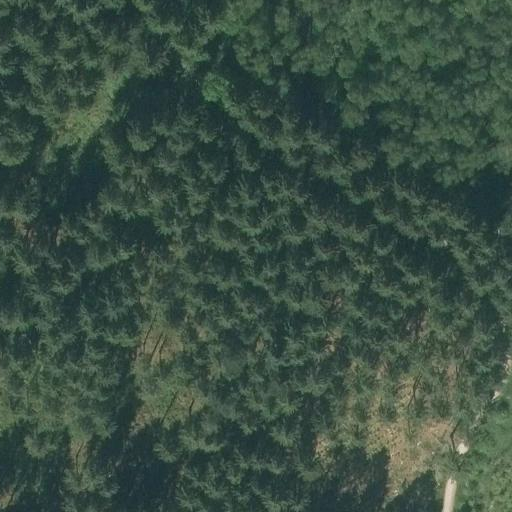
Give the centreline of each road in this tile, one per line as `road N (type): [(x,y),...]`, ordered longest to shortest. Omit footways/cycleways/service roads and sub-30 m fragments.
road 1 (track): [(511,335),(500,273),(190,61),(153,0)]
road 2 (track): [(447,511),(455,454),(491,407),(511,349)]
